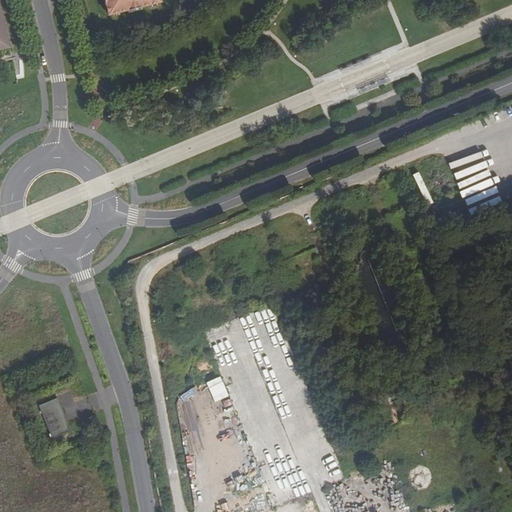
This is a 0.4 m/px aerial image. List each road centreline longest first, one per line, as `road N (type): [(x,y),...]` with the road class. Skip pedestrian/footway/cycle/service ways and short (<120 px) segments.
road 1 (secondary): [(511,83),(202,211),(166,219),(104,206)]
road 2 (tertiary): [(149,511),(135,428),(73,246)]
road 3 (tertiary): [(58,155),(60,77),(39,0)]
